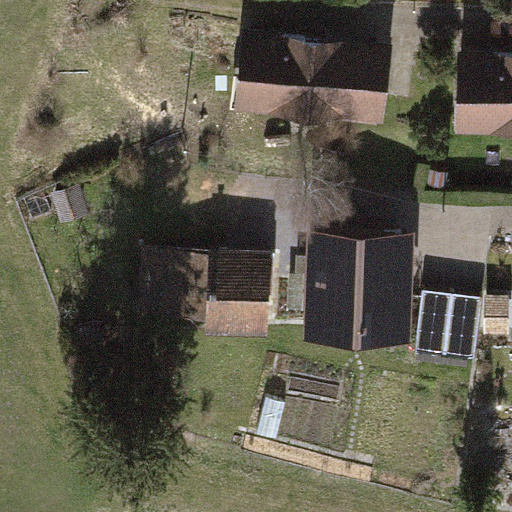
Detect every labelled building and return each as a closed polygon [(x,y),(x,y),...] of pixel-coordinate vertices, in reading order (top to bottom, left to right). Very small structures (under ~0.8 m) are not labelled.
[(393,37),(245,21),(236,96),(385,113),(393,37)] [(511,46),(459,45),(457,119),(511,120),(511,46)] [(81,180),(53,189),(62,217),(90,208),(81,180)] [(415,220),(311,216),(306,320),(410,325),(415,220)] [(271,245),(142,241),(140,308),(207,310),(207,323),(268,325),(271,245)] [(483,293),(425,285),(417,343),(475,351),(483,293)] [(268,394),(259,429),(276,434),(286,399),(268,394)]
